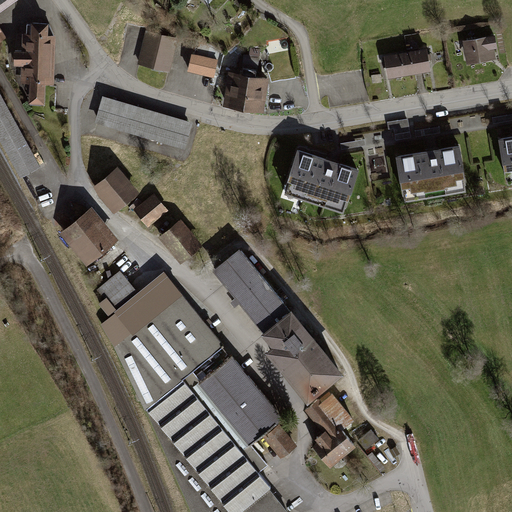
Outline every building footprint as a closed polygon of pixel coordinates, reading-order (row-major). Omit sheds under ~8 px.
[(31,79),(30,96),(45,96),(46,79),(52,80),(54,35),(50,35),(50,23),(33,22),(33,33),(22,33),(22,48),(17,48),(17,63),(23,63),(22,78),(31,79)] [(179,37),(148,30),(140,64),(172,70),(179,37)] [(496,38),(468,42),(471,66),(500,62),(496,38)] [(436,73),(432,51),(411,54),(415,77),(436,73)] [(260,67),(260,52),(244,52),(244,66),(260,67)] [(415,77),(411,54),(390,58),(394,80),(415,77)] [(195,56),(192,71),(219,76),(222,61),(195,56)] [(269,78),(228,72),(223,106),(264,113),(269,78)] [(0,133),(24,178),(45,167),(0,84),(0,133)] [(190,124),(107,99),(100,122),(183,147),(190,124)] [(410,119),(396,120),(397,139),(411,138),(410,119)] [(511,137),(500,140),(506,179),(511,178),(511,137)] [(462,148),(400,158),(406,197),(469,188),(462,148)] [(360,170),(300,152),(288,190),(348,208),(360,170)] [(113,171),(99,182),(116,204),(130,193),(113,171)] [(155,193),(136,209),(147,223),(167,207),(155,193)] [(111,236),(90,210),(65,229),(86,256),(111,236)] [(180,219),(162,234),(182,259),(201,244),(180,219)] [(238,298),(266,275),(241,244),(213,267),(238,298)] [(165,268),(138,290),(114,309),(115,311),(100,323),(115,346),(145,409),(194,371),(193,370),(225,344),(183,291),(165,268)] [(108,314),(114,309),(138,290),(121,269),(97,288),(105,297),(99,302),(108,314)] [(263,328),(291,306),(266,275),(238,298),(263,328)] [(291,306),(263,328),(268,334),(274,341),(267,346),(310,398),(347,368),(298,309),(294,303),(291,306)] [(200,379),(251,442),(285,416),(233,352),(200,379)] [(191,511),(238,511),(270,487),(272,486),(260,471),(268,464),(251,442),(200,379),(194,371),(145,409),(191,511)] [(320,396),(306,408),(324,429),(316,435),(319,439),(314,443),(331,465),(358,443),(344,427),(356,417),(334,391),(332,393),(330,390),(321,397),(320,396)] [(280,422),(263,436),(281,458),(298,444),(280,422)] [(371,429),(359,440),(366,449),(379,438),(371,429)] [(373,451),(368,455),(381,471),(386,467),(373,451)] [(238,511),(289,511),(270,487),(238,511)]
